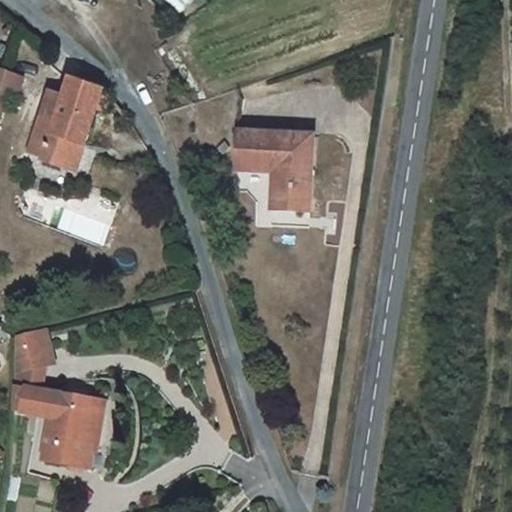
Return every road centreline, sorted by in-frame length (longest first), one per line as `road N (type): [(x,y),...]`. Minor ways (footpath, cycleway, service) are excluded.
road 1 (residential): [(295,511),(178,195),(113,84),(22,0)]
road 2 (tertiary): [(435,0),(357,511)]
